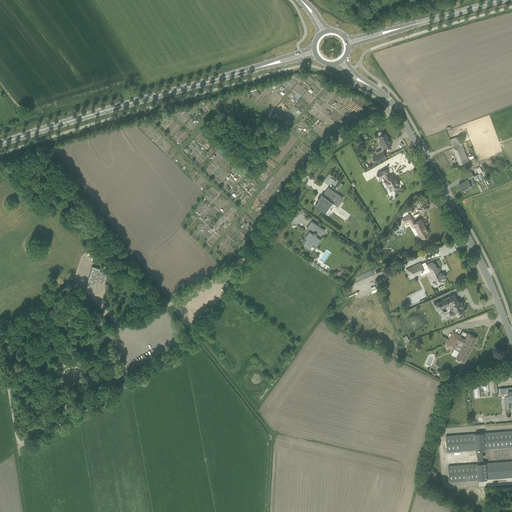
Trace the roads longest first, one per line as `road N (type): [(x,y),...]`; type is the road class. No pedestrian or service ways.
road 1 (unclassified): [(30,354),(102,319),(112,334),(228,273),(319,155),(395,109)]
road 2 (secondary): [(266,65),(0,143)]
road 3 (tertiary): [(511,339),(476,254),(395,109)]
road 4 (track): [(272,511),(271,429),(175,301)]
road 5 (unknown): [(5,367),(16,444),(59,414)]
